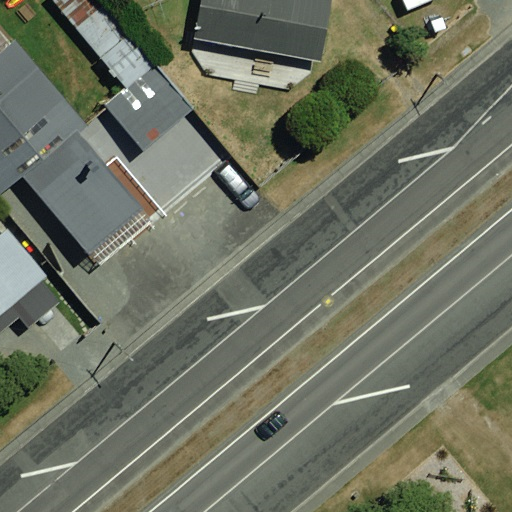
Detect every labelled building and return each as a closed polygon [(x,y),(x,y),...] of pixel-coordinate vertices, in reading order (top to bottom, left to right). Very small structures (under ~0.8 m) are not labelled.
[(28,0),(102,90),(139,135),(168,112),(77,0),(28,0)] [(174,0),(168,34),(303,60),(314,0),(174,0)] [(448,0),(444,0),(414,23),(432,47),(465,22),(448,0)] [(0,22),(0,200),(54,267),(170,173),(139,135),(102,90),(74,113),(0,22)] [(0,300),(40,272),(0,215),(0,300)]
